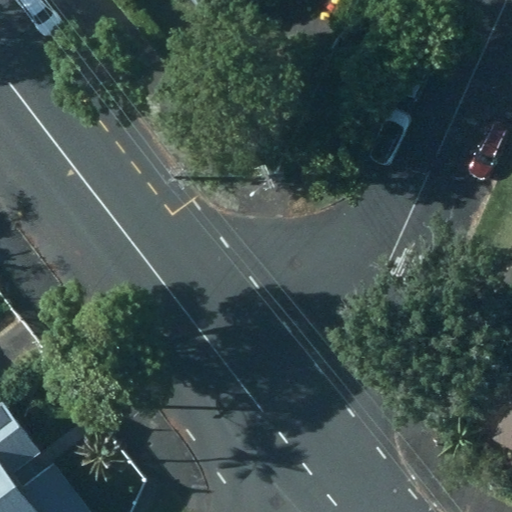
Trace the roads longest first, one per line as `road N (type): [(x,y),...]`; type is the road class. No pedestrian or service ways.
road 1 (residential): [(499,0),(291,446)]
road 2 (tertiary): [(0,68),(291,446)]
